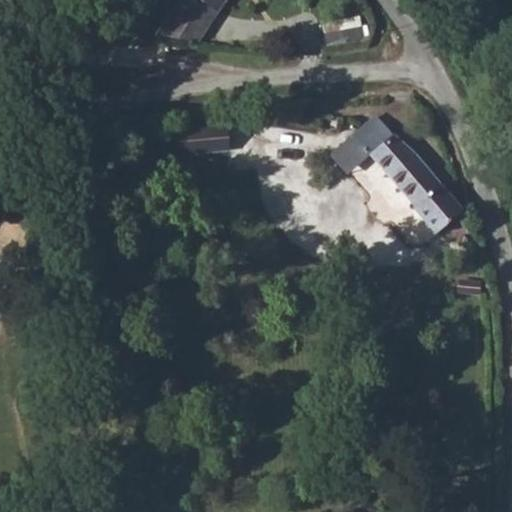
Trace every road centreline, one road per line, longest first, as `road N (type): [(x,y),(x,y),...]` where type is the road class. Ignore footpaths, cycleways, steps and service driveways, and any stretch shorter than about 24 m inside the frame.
road 1 (unclassified): [(432,69),(237,78),(50,109),(0,126)]
road 2 (tertiary): [(511,281),(432,69)]
